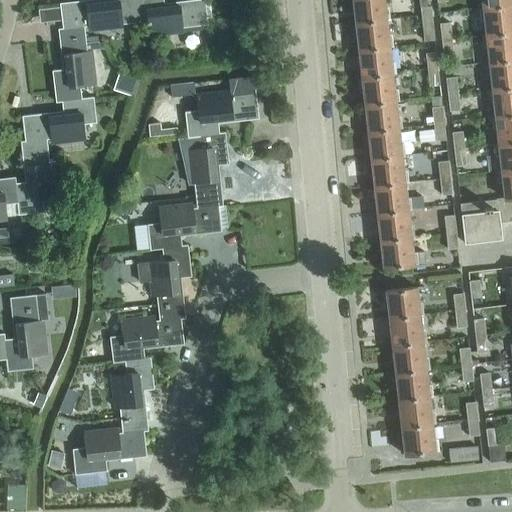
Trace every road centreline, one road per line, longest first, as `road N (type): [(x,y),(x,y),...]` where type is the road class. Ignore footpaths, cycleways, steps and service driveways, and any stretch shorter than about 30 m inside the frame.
road 1 (residential): [(156,483),(210,300),(231,282),(322,272)]
road 2 (residential): [(322,272),(300,0)]
road 3 (residential): [(344,511),(322,272)]
road 4 (residential): [(0,120),(41,0)]
